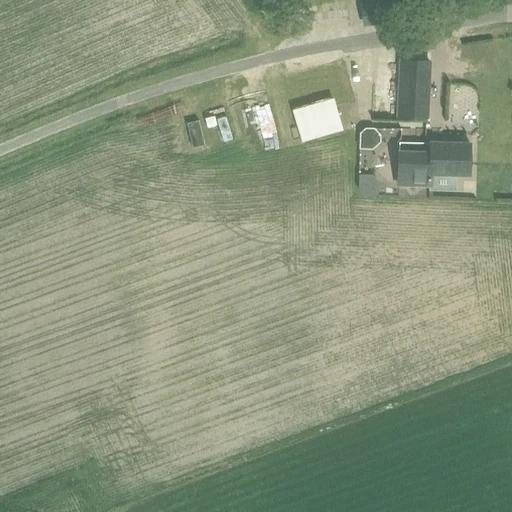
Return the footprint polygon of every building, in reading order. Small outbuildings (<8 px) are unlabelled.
[(362,0),(365,24),(403,19),(401,0),(362,0)] [(356,105),(366,102),(358,76),(296,94),(309,139),(361,124),(356,105)] [(399,92),(399,121),(421,121),(421,92),(399,92)] [(254,93),(210,109),(231,162),(254,153),(261,174),(311,153),(301,130),(269,142),(254,93)] [(365,127),(359,132),(359,149),(360,149),(372,149),(380,142),(380,135),(374,128),(365,127)] [(469,175),(470,143),(431,142),(431,144),(421,143),(421,151),(426,151),(425,161),(431,161),(431,173),(469,175)] [(431,173),(431,161),(425,161),(426,151),(421,151),(421,143),(399,143),(398,184),(430,185),(430,173),(431,173)]
